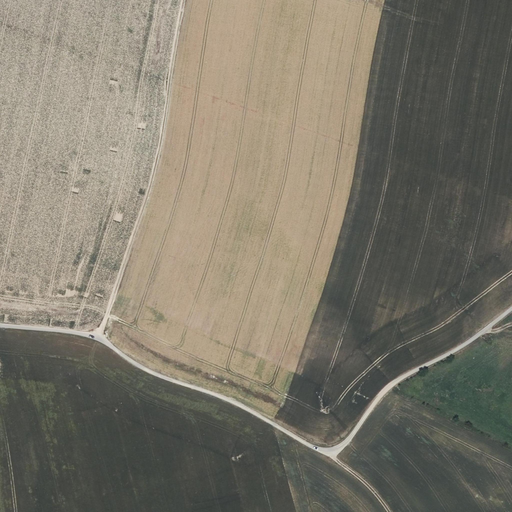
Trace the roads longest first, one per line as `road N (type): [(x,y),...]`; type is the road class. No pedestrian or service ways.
road 1 (unclassified): [(511,303),(409,371),(331,450),(153,372),(98,337),(0,323)]
road 2 (track): [(184,0),(142,203),(98,337)]
